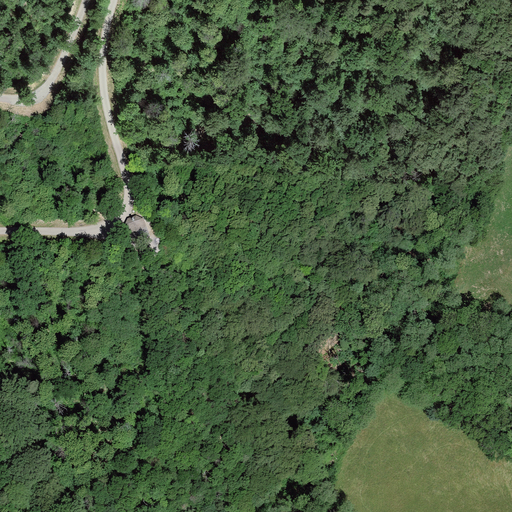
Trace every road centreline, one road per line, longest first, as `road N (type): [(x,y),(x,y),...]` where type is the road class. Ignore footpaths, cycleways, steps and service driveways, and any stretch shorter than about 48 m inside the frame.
road 1 (unclassified): [(0,231),(98,228),(124,213),(129,191),(105,109),(118,0)]
road 2 (unclassified): [(85,0),(43,91),(0,98)]
